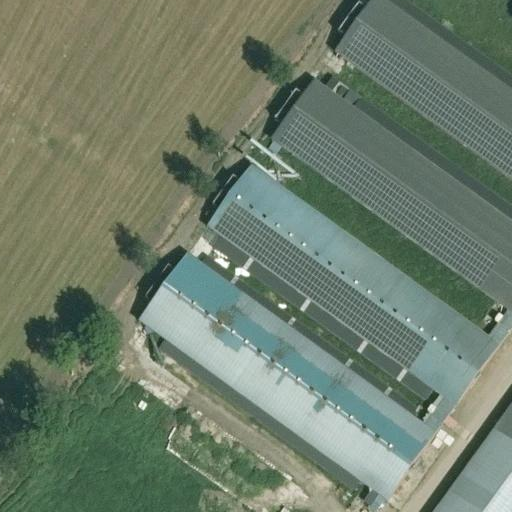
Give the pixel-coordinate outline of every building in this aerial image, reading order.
[(511,213),(351,106),(350,106),(347,111),(344,136),(379,159),(369,158),(492,240),(486,239),(511,256),(511,213)] [(501,316),(493,328),(246,164),(205,225),(454,390),(468,370),(475,375),(511,318),(511,316),(502,310),(507,303),(490,292),(482,304),(501,316)] [(182,251),(136,320),(383,484),(370,503),(379,509),(429,434),(432,435),(440,423),(182,251)] [(448,413),(454,401),(441,395),(431,415),(460,428),(463,420),(448,413)] [(511,511),(511,410),(437,511),(511,511)] [(175,454),(265,511),(275,511),(296,481),(198,418),(175,454)]
